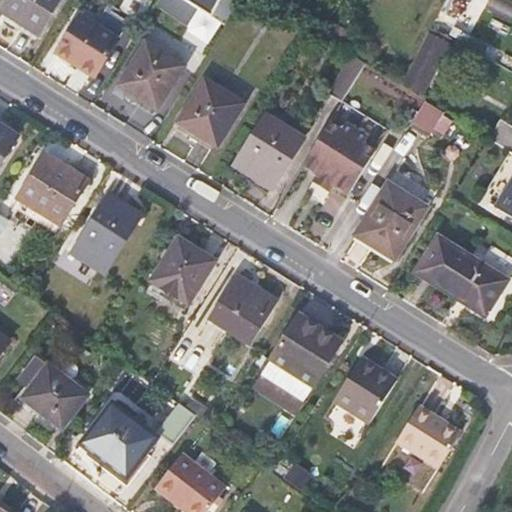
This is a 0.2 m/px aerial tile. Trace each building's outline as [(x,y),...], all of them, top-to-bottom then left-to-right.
[(0,21),(31,42),(58,0),(6,0),(0,10),(0,21)] [(238,0),(182,0),(223,25),(238,0)] [(111,43),(73,19),(50,56),(89,80),(111,43)] [(444,45),(424,35),(399,84),(418,93),(444,45)] [(147,116),(176,69),(141,47),(112,95),(147,116)] [(363,64),(349,55),(325,95),(339,103),(363,64)] [(214,150),(239,108),(203,84),(176,126),(214,150)] [(422,100),(409,121),(422,129),(426,124),(436,131),(444,117),(434,111),(435,108),(422,100)] [(339,103),(299,167),(316,177),(332,187),(347,197),(386,132),(339,103)] [(248,177),(269,190),(299,142),(263,119),(236,162),(251,172),(248,177)] [(505,151),(511,154),(511,127),(501,121),(488,140),(505,151)] [(0,149),(8,136),(0,131),(0,149)] [(511,154),(505,151),(476,198),(511,219),(511,154)] [(36,154),(32,159),(58,176),(62,170),(36,154)] [(58,176),(32,159),(7,199),(49,226),(77,180),(62,170),(58,176)] [(389,260),(430,196),(391,172),(351,236),(389,260)] [(265,198),(269,190),(248,177),(244,183),(265,198)] [(332,187),(316,177),(311,184),(327,194),(332,187)] [(96,268),(127,219),(107,205),(112,198),(101,190),(64,247),(96,268)] [(107,205),(127,219),(132,211),(112,198),(107,205)] [(0,262),(12,270),(36,233),(0,208),(0,262)] [(461,294),(479,265),(433,236),(409,273),(450,299),(456,291),(461,294)] [(143,278),(179,301),(203,262),(168,239),(143,278)] [(511,254),(492,245),(484,260),(511,273),(511,254)] [(502,279),(479,265),(461,294),(484,308),(502,279)] [(226,271),(222,277),(247,292),(250,286),(226,271)] [(247,292),(222,277),(198,315),(240,341),(267,297),(250,286),(247,292)] [(173,310),(179,301),(143,278),(138,287),(173,310)] [(450,299),(456,303),(461,294),(456,291),(450,299)] [(461,294),(456,303),(478,317),(484,308),(461,294)] [(294,397),(331,338),(316,328),(318,324),(291,307),(252,370),(294,397)] [(350,355),(345,363),(380,388),(386,378),(350,355)] [(81,396),(30,358),(14,379),(25,388),(16,399),(55,429),(81,396)] [(380,388),(345,363),(323,397),(359,421),(380,388)] [(162,441),(184,411),(170,400),(148,430),(162,441)] [(409,403),(406,407),(431,426),(435,419),(409,403)] [(150,438),(107,406),(78,445),(121,479),(150,438)] [(428,466),(446,436),(431,426),(406,407),(386,439),(428,466)] [(431,426),(446,436),(451,429),(435,419),(431,426)] [(201,511),(219,488),(177,455),(150,490),(179,511),(201,511)]
